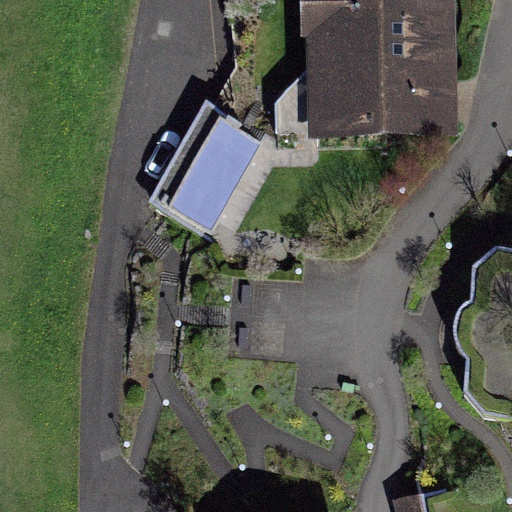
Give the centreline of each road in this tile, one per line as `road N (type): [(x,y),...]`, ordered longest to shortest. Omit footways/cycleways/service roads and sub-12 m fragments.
road 1 (residential): [(162,0),(109,260),(111,511)]
road 2 (residential): [(511,89),(493,134),(382,271),(377,350),(398,436),(382,504)]
